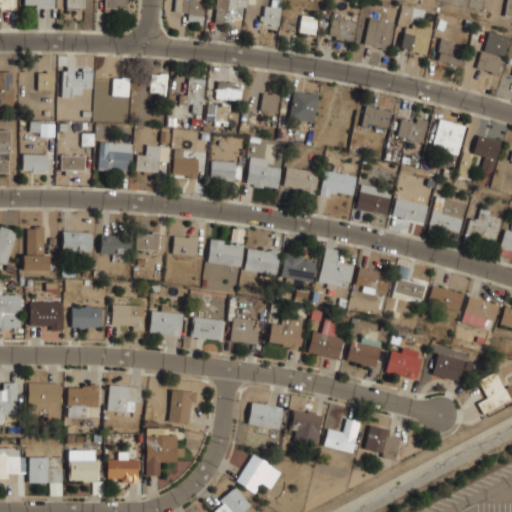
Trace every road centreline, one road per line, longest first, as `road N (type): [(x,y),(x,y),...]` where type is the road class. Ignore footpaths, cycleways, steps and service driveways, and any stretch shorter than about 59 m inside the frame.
road 1 (residential): [(0,198),(251,215),(406,245),(511,276)]
road 2 (residential): [(0,41),(238,56),(354,74),(511,116)]
road 3 (residential): [(0,355),(99,355),(230,369),(441,416)]
road 4 (residential): [(0,510),(133,510),(177,498),(215,451),(230,369)]
